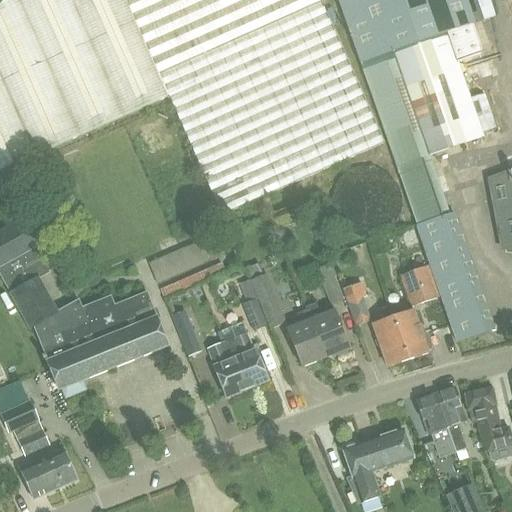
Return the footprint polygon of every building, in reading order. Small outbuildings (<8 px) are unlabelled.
[(0,0),(0,170),(168,97),(221,216),(383,143),(319,0),(0,0)] [(412,211),(443,200),(429,157),(483,138),(482,133),(495,129),(483,94),(470,98),(457,64),(484,54),(473,23),(444,33),(432,0),(336,0),(412,211)] [(506,85),(488,93),(493,104),(511,96),(506,85)] [(332,199),(332,202),(332,206),(332,208),(333,212),(334,214),(335,217),(337,219),(338,221),(340,224),(344,228),(346,229),(349,231),(352,233),(355,234),(358,235),(361,235),(364,236),(368,236),(372,235),(374,235),(378,233),(383,231),(385,229),(389,227),(391,224),(393,222),(395,219),(396,216),(398,213),(399,210),(399,208),(399,206),(400,202),(400,199),(399,195),(398,191),(397,189),(395,185),(394,182),(392,180),(390,178),(388,176),(384,173),(381,171),(378,170),(375,169),(373,168),(368,168),(365,168),(362,168),(359,168),(356,169),(353,170),(349,172),(347,173),(344,175),(342,177),(339,180),(337,183),(335,187),(334,189),(333,192),(332,195),(332,197),(332,199)] [(488,189),(478,191),(482,210),(492,208),(500,251),(511,252),(511,168),(506,170),(486,178),(488,189)] [(447,214),(417,225),(417,226),(457,343),(485,333),(447,214)] [(86,391),(83,381),(167,347),(155,317),(146,293),(114,307),(110,297),(82,308),(79,299),(58,311),(40,279),(51,273),(36,248),(38,247),(22,219),(0,231),(0,275),(10,293),(9,293),(30,331),(34,329),(47,362),(46,362),(58,391),(61,390),(65,400),(86,391)] [(208,244),(213,257),(231,250),(226,237),(208,244)] [(203,240),(149,263),(157,284),(210,261),(203,240)] [(226,272),(222,263),(160,289),(164,299),(226,272)] [(316,270),(330,306),(344,300),(330,265),(316,270)] [(399,276),(411,309),(426,303),(431,317),(446,311),(441,297),(438,298),(426,267),(399,276)] [(250,281),(258,300),(269,330),(285,324),(266,275),(250,281)] [(239,285),(246,303),(256,300),(258,300),(250,281),(239,285)] [(342,290),(354,328),(371,323),(367,312),(371,311),(362,283),(342,290)] [(256,300),(246,303),(242,304),(253,332),(267,327),(256,300)] [(316,303),(305,307),(306,311),(325,358),(349,349),(334,311),(321,316),(316,303)] [(170,313),(188,358),(202,352),(184,308),(170,313)] [(299,325),(287,330),(302,368),(325,358),(306,311),(296,314),(299,325)] [(413,311),(393,319),(407,361),(428,353),(413,311)] [(407,361),(393,319),(372,326),(387,368),(407,361)] [(246,334),(223,344),(232,364),(238,366),(248,390),(267,382),(255,351),(253,351),(246,334)] [(232,364),(223,344),(207,350),(214,367),(227,398),(248,390),(238,366),(232,364)] [(0,397),(0,415),(8,435),(13,432),(25,458),(50,447),(30,400),(28,401),(22,388),(0,397)] [(493,388),(463,394),(467,412),(469,412),(471,424),(477,423),(481,438),(486,453),(488,452),(490,460),(495,462),(511,457),(511,455),(511,448),(511,446),(511,445),(511,441),(508,427),(501,429),(493,388)] [(435,396),(454,452),(458,464),(469,460),(457,424),(465,421),(454,389),(435,396)] [(416,402),(427,434),(432,433),(440,457),(454,452),(435,396),(416,402)] [(401,430),(364,443),(368,454),(374,471),(411,459),(401,430)] [(368,454),(364,443),(342,450),(351,478),(346,479),(357,504),(378,497),(370,473),(374,471),(368,454)] [(20,469),(34,501),(77,481),(62,450),(20,469)] [(453,509),(454,511),(480,511),(475,499),(453,509)]
